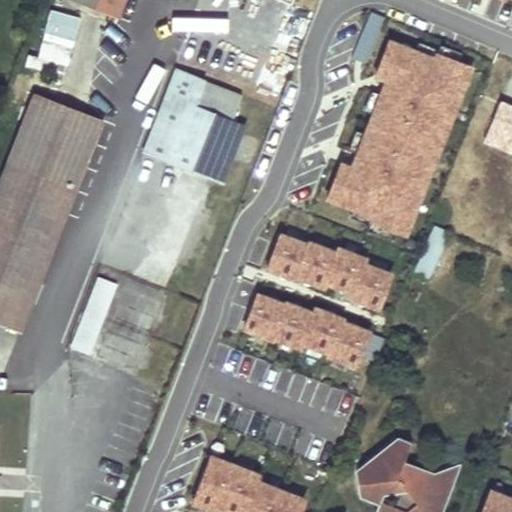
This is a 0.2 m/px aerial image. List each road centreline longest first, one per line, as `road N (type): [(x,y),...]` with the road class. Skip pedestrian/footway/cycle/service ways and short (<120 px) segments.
road 1 (residential): [(356,0),(333,20),(138,511)]
road 2 (unknown): [(186,391),(319,458)]
road 3 (residential): [(511,46),(401,0)]
